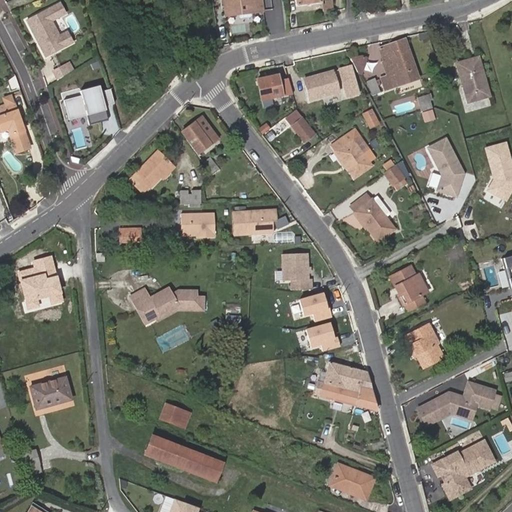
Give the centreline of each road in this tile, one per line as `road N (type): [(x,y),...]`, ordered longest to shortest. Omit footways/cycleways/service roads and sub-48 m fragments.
road 1 (residential): [(203,76),(355,287),(417,511)]
road 2 (residential): [(73,202),(82,220),(112,488),(125,511)]
road 3 (residential): [(203,76),(244,54),(480,0)]
road 4 (track): [(106,439),(203,488),(219,490),(229,475),(250,473),(348,511)]
road 5 (residential): [(73,202),(0,26)]
road 6 (residential): [(73,202),(203,76)]
